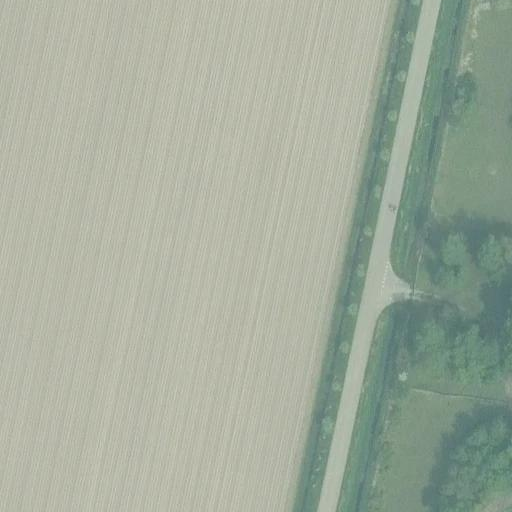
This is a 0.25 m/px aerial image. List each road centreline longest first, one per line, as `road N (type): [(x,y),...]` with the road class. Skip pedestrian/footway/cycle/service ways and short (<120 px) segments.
road 1 (unclassified): [(323,511),(433,0)]
road 2 (track): [(373,281),(455,296),(511,220)]
